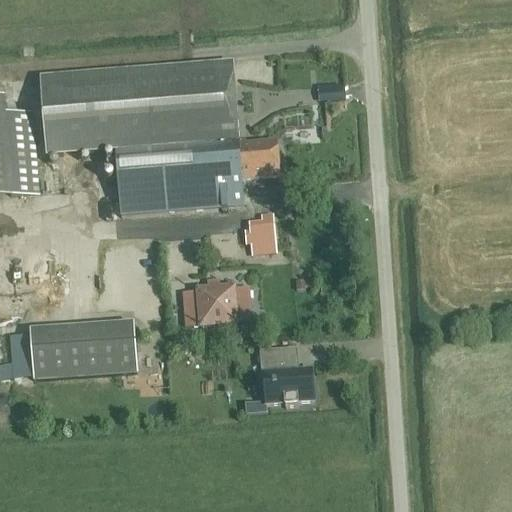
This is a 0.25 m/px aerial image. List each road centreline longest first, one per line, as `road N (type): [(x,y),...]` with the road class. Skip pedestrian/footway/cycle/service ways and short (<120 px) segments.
road 1 (unclassified): [(403,511),(368,0)]
road 2 (track): [(370,38),(0,67)]
